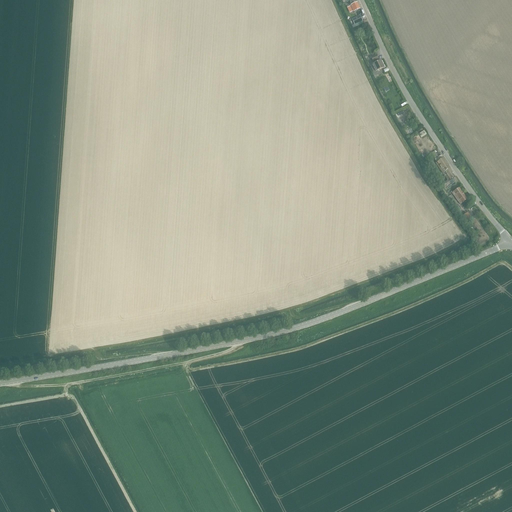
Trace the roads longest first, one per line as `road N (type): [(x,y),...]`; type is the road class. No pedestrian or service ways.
road 1 (tertiary): [(506,244),(274,334),(0,383)]
road 2 (tertiary): [(506,244),(398,81),(360,0)]
road 3 (track): [(16,380),(61,385),(143,371),(240,341)]
road 4 (track): [(311,334),(363,303),(298,318),(291,311)]
